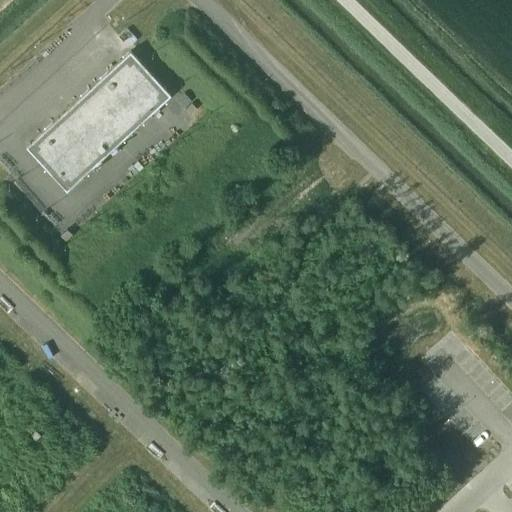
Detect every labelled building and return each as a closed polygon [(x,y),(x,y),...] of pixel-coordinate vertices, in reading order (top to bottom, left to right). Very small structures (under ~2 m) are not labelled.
[(172,94),(131,50),(27,146),(67,190),(172,94)] [(185,93),(177,100),(184,108),(192,101),(191,101),(185,93)] [(0,390),(21,369),(0,348),(0,390)] [(0,390),(0,511),(32,511),(99,443),(21,369),(0,390)] [(170,511),(128,471),(88,511),(170,511)]
